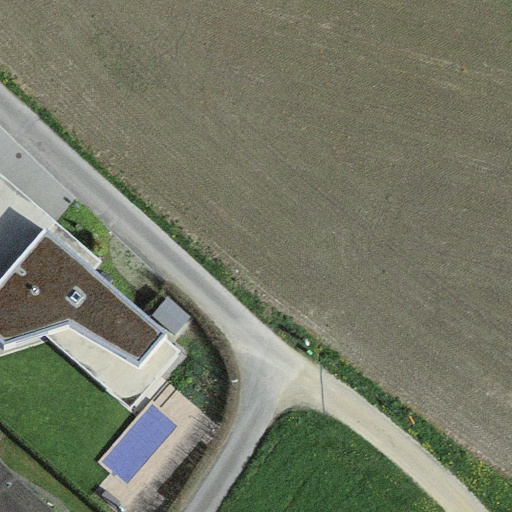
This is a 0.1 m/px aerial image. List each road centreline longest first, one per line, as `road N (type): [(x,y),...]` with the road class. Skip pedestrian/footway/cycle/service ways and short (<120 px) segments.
road 1 (unclassified): [(0,86),(295,373),(205,511)]
road 2 (track): [(295,373),(461,511)]
